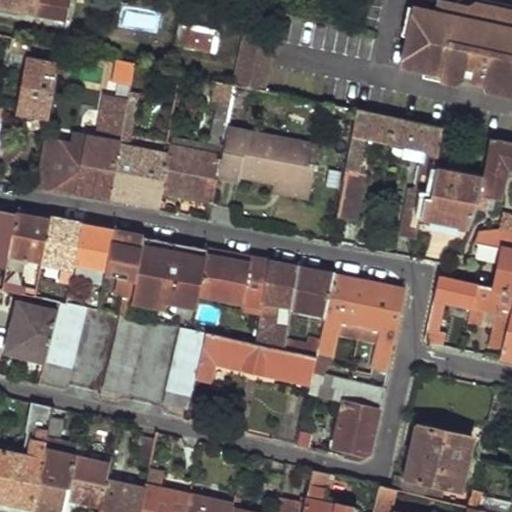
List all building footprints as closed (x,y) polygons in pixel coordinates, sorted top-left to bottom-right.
[(0,0),(0,6),(65,20),(69,0),(0,0)] [(444,0),(442,12),(423,7),(417,34),(411,62),(434,67),(453,71),(471,74),(471,70),(489,74),(488,78),(507,82),(511,83),(511,12),(450,0),(444,0)] [(423,7),(415,5),(409,32),(417,34),(423,7)] [(180,22),(176,43),(216,52),(221,31),(180,22)] [(235,84),(259,89),(270,35),(246,30),(235,84)] [(30,41),(27,58),(36,60),(40,43),(30,41)] [(50,45),(47,62),(60,64),(63,48),(50,45)] [(27,58),(16,115),(49,121),(60,64),(47,62),(36,60),(27,58)] [(117,59),(112,83),(132,86),(136,63),(117,59)] [(453,71),(434,67),(433,73),(452,77),(453,71)] [(218,80),(214,100),(231,103),(235,84),(218,80)] [(89,138),(78,194),(110,200),(123,132),(128,105),(118,103),(111,143),(89,138)] [(128,105),(123,132),(132,134),(137,107),(128,105)] [(358,110),(344,180),(338,217),(358,222),(368,174),(360,172),(366,139),(388,143),(393,117),(358,110)] [(222,113),(220,121),(227,122),(229,114),(222,113)] [(393,117),(388,143),(425,150),(418,189),(410,188),(401,237),(416,239),(419,220),(420,213),(426,214),(435,169),(443,127),(393,117)] [(227,125),(221,157),(218,170),(240,175),(241,170),(272,176),(312,185),(319,144),(227,125)] [(123,132),(110,200),(135,205),(160,209),(163,194),(172,146),(173,142),(163,140),(160,153),(129,146),(132,134),(123,132)] [(511,141),(491,138),(482,179),(478,204),(483,205),(486,193),(493,195),(501,165),(511,167),(511,141)] [(172,146),(163,194),(211,204),(218,170),(221,157),(172,146)] [(42,154),(36,186),(58,190),(62,159),(42,154)] [(435,169),(426,214),(420,213),(419,220),(468,229),(478,204),(482,179),(435,169)] [(272,176),(270,187),(310,194),(312,185),(272,176)] [(0,208),(0,287),(3,288),(18,211),(0,208)] [(18,211),(3,288),(18,291),(25,257),(42,261),(51,218),(34,215),(18,211)] [(511,215),(504,214),(501,227),(511,229),(511,215)] [(51,218),(42,261),(73,268),(82,224),(66,221),(51,218)] [(82,224),(73,268),(67,302),(74,304),(76,293),(84,295),(87,279),(78,277),(80,265),(106,271),(115,230),(97,227),(82,224)] [(511,229),(501,227),(478,230),(474,243),(503,250),(494,288),(511,292),(511,229)] [(115,230),(106,271),(105,276),(128,280),(121,314),(128,315),(131,301),(145,236),(126,233),(115,230)] [(184,244),(145,236),(131,301),(164,308),(165,302),(194,308),(197,297),(208,249),(184,244)] [(208,249),(197,297),(259,310),(269,261),(248,257),(208,249)] [(259,310),(252,343),(283,350),(285,338),(287,328),(271,323),(276,304),(292,307),(298,267),(284,264),(269,261),(259,310)] [(298,267),(292,307),(326,314),(335,274),(318,270),(298,267)] [(40,273),(37,290),(35,295),(43,297),(48,275),(40,273)] [(335,274),(326,314),(320,340),(316,358),(313,372),(325,375),(331,347),(335,347),(338,337),(342,322),(382,331),(379,345),(374,369),(388,371),(407,287),(371,281),(335,274)] [(439,276),(435,298),(446,301),(472,307),(477,284),(439,276)] [(477,284),(472,307),(468,323),(482,326),(486,310),(496,313),(488,347),(503,349),(511,310),(511,292),(494,288),(477,284)] [(435,298),(426,341),(437,343),(446,301),(435,298)] [(57,314),(46,363),(43,376),(69,383),(86,306),(74,304),(67,302),(59,300),(57,314)] [(204,306),(198,321),(213,327),(219,312),(204,306)] [(15,307),(6,355),(46,363),(57,314),(15,307)] [(511,310),(503,349),(501,357),(511,359),(511,310)] [(121,314),(104,390),(129,396),(146,319),(143,319),(128,315),(121,314)] [(342,322),(338,337),(379,345),(382,331),(342,322)] [(181,328),(164,404),(188,410),(194,382),(205,333),(200,332),(192,330),(190,329),(181,328)] [(252,343),(205,333),(194,382),(207,385),(212,362),(311,384),(313,372),(316,358),(283,350),(252,343)] [(285,338),(283,350),(316,358),(320,340),(309,337),(308,344),(285,338)] [(311,384),(309,393),(345,401),(380,409),(384,389),(325,375),(313,372),(311,384)] [(487,386),(485,396),(491,398),(494,387),(487,386)] [(345,401),(336,438),(343,447),(350,448),(349,458),(360,461),(369,455),(380,409),(345,401)] [(0,502),(32,509),(52,418),(54,407),(33,402),(26,432),(30,437),(25,455),(0,449),(0,502)] [(52,418),(32,509),(44,511),(65,511),(68,500),(77,459),(55,453),(58,440),(61,440),(62,438),(65,421),(52,418)] [(415,426),(404,475),(396,473),(393,487),(395,488),(467,505),(469,496),(444,491),(446,487),(461,490),(474,438),(415,426)] [(300,431),(297,446),(308,449),(311,434),(300,431)] [(141,437),(135,462),(151,466),(157,441),(141,437)] [(58,440),(55,453),(77,459),(81,443),(62,438),(61,440),(58,440)] [(81,443),(77,459),(101,464),(104,456),(112,458),(112,455),(114,450),(81,443)] [(77,459),(68,500),(100,507),(106,481),(109,470),(112,458),(104,456),(101,464),(77,459)] [(511,467),(478,459),(475,470),(511,479),(511,467)] [(313,468),(309,488),(325,491),(329,473),(313,468)] [(146,490),(141,511),(187,511),(191,496),(161,489),(165,472),(150,469),(146,490)] [(100,507),(99,511),(141,511),(146,490),(106,481),(100,507)] [(382,485),(376,511),(390,511),(395,488),(393,487),(382,485)] [(309,488),(307,497),(323,501),(325,491),(309,488)] [(483,492),(471,490),(469,496),(467,505),(465,511),(486,511),(479,510),(483,492)] [(191,496),(187,511),(233,511),(234,509),(234,506),(191,496)] [(305,508),(304,511),(355,511),(356,509),(323,501),(307,497),(305,508)] [(248,511),(234,509),(233,511),(304,511),(305,508),(287,504),(288,500),(279,498),(276,511),(248,511)]
